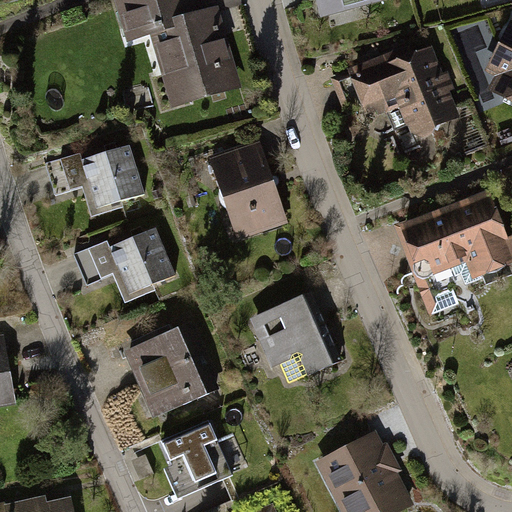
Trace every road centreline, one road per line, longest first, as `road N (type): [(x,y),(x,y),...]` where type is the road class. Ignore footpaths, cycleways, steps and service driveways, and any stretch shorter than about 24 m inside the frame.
road 1 (residential): [(262,0),(343,227),(455,479),(504,511)]
road 2 (residential): [(0,158),(17,224),(136,511)]
